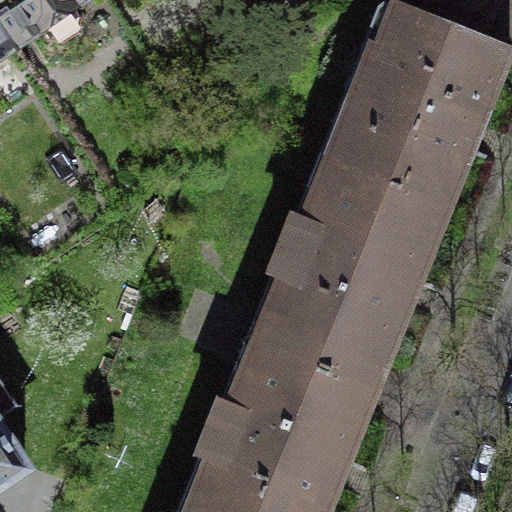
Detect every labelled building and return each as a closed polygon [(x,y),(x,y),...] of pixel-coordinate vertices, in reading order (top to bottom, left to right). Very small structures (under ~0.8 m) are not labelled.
[(82,0),(0,0),(0,24),(14,46),(40,28),(49,41),(63,42),(78,33),(82,19),(74,6),(82,0)] [(489,12),(461,0),(425,0),(420,14),(479,37),(489,12)] [(461,0),(489,12),(494,0),(461,0)] [(382,39),(335,157),(447,201),(468,149),(471,150),(476,138),(481,125),(478,124),(509,49),(479,37),(420,14),(414,12),(400,46),(382,39)] [(0,55),(14,46),(0,24),(0,55)] [(295,215),(247,335),(373,386),(405,306),(407,307),(413,295),(418,282),(415,281),(447,201),(335,157),(309,221),(295,215)] [(214,459),(192,511),(321,511),(332,486),(335,487),(340,474),(346,462),(343,461),(373,386),(247,335),(200,454),(214,459)] [(0,482),(26,465),(0,426),(0,482)]
